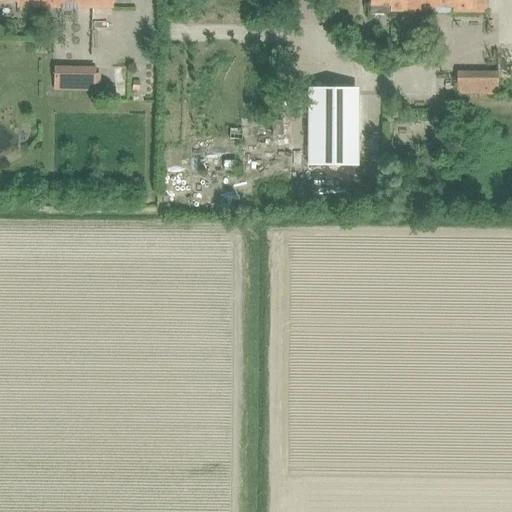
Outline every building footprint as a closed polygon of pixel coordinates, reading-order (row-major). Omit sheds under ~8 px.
[(0,0),(0,1),(9,2),(9,8),(42,8),(41,0),(0,0)] [(105,9),(105,0),(41,0),(42,8),(105,9)] [(478,0),(359,0),(360,6),(382,7),(382,12),(478,13),(478,0)] [(160,172),(235,172),(236,41),(161,41),(160,172)] [(94,91),(94,67),(53,67),(53,91),(94,91)] [(497,96),(497,73),(455,72),(455,96),(497,96)] [(356,166),(356,92),(307,92),(307,166),(356,166)] [(49,156),(132,154),(131,96),(48,97),(49,156)] [(271,121),(271,136),(281,135),(281,121),(271,121)] [(450,179),(438,150),(414,161),(426,189),(450,179)]
